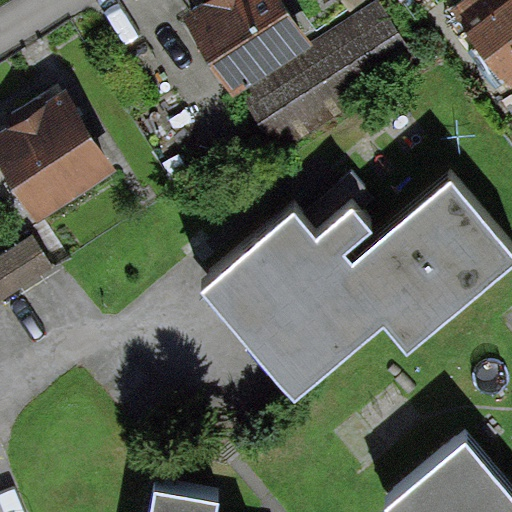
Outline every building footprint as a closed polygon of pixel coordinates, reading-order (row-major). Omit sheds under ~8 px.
[(314,31),(294,0),(191,0),(189,1),(236,79),(314,31)] [(419,66),(376,0),(374,0),(243,85),(286,151),(419,66)] [(511,0),(455,0),(482,35),(473,41),(505,82),(511,76),(511,0)] [(119,155),(68,77),(0,120),(0,151),(37,208),(119,155)] [(293,196),(200,274),(293,385),(380,312),(407,343),(511,255),(511,247),(449,172),(351,253),(339,239),(367,215),(348,192),(314,221),(293,196)] [(0,299),(55,266),(31,228),(0,247),(0,299)] [(511,511),(511,479),(462,420),(384,485),(406,511),(511,511)] [(213,511),(219,481),(156,470),(148,511),(213,511)]
